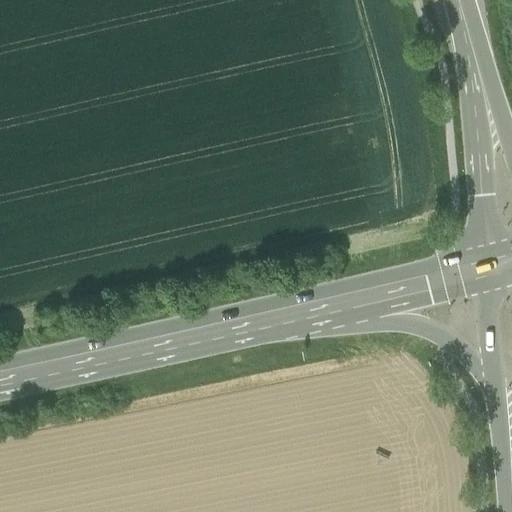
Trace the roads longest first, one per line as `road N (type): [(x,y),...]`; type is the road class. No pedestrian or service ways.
road 1 (primary): [(0,378),(310,310)]
road 2 (secondary): [(461,9),(484,269)]
road 3 (secondary): [(310,310),(425,327),(493,383)]
road 4 (primary): [(310,310),(484,269)]
road 5 (secondary): [(511,148),(461,9)]
road 6 (secondary): [(493,383),(505,511)]
